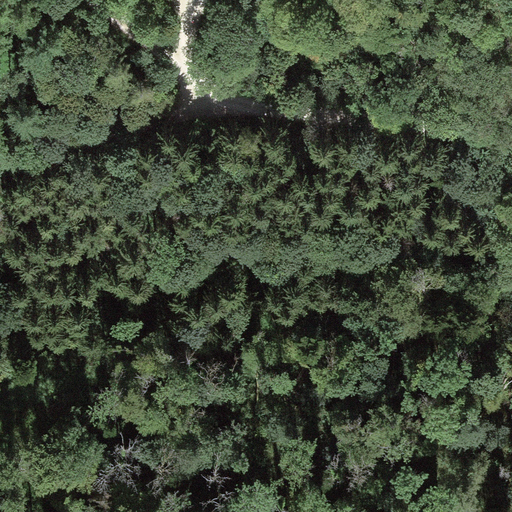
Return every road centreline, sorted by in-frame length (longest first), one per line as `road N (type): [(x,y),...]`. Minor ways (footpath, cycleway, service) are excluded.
road 1 (track): [(206,100),(511,137)]
road 2 (track): [(0,154),(138,125),(206,100)]
road 3 (track): [(91,0),(185,64),(206,100)]
